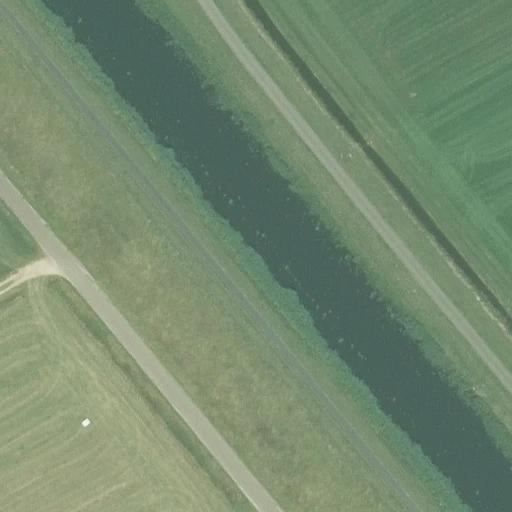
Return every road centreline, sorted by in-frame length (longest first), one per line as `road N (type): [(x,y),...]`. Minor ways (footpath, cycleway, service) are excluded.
road 1 (unclassified): [(511,387),(205,0)]
road 2 (unclassified): [(268,511),(0,184)]
